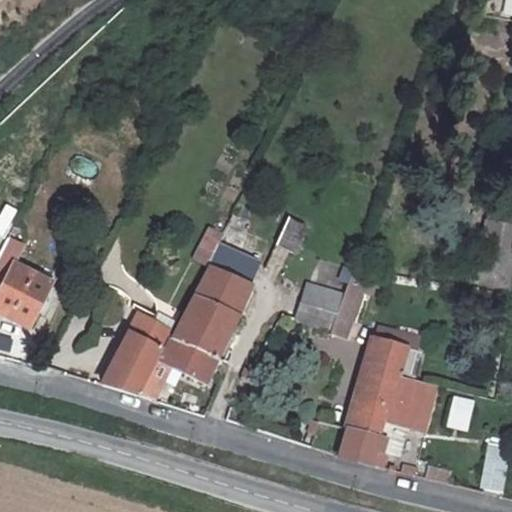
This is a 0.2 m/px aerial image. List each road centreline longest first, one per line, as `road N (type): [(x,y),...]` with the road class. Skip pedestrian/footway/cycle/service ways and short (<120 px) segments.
road 1 (residential): [(493,511),(0,378)]
road 2 (tertiary): [(0,416),(316,511)]
road 3 (residential): [(0,88),(106,0)]
